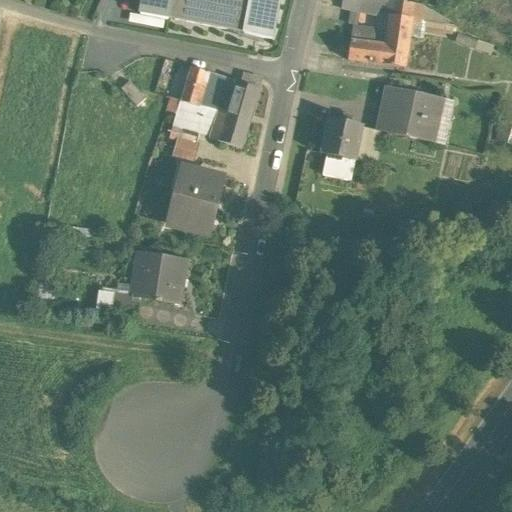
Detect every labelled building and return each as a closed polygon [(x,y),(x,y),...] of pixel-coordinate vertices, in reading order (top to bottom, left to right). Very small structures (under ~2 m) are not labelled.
[(142,0),(140,15),(167,21),(167,19),(244,34),(243,35),(271,41),(278,0),(142,0)] [(342,0),(340,11),(356,12),(356,11),(357,0),(342,0)] [(357,0),(356,11),(379,16),(381,0),(357,0)] [(392,1),(386,0),(381,0),(379,16),(390,18),(392,1)] [(407,4),(392,1),(390,18),(386,47),(407,50),(411,22),(415,22),(417,6),(407,4)] [(382,46),(352,42),(349,62),(379,66),(382,46)] [(386,47),(382,46),(379,66),(404,70),(407,50),(386,47)] [(209,74),(192,69),(180,102),(199,108),(209,74)] [(238,83),(209,74),(199,108),(206,110),(208,102),(219,106),(221,99),(232,102),(238,83)] [(129,82),(121,90),(136,107),(145,99),(129,82)] [(258,90),(238,83),(232,102),(228,115),(249,122),(258,90)] [(416,99),(386,93),(378,132),(432,144),(435,127),(441,101),(417,95),(416,99)] [(232,102),(221,99),(219,106),(217,112),(222,114),(228,115),(232,102)] [(453,103),(441,101),(435,127),(447,130),(453,103)] [(199,108),(180,102),(180,103),(166,153),(191,160),(200,137),(203,130),(212,133),(217,113),(206,110),(199,108)] [(219,106),(208,102),(206,110),(217,113),(217,112),(219,106)] [(228,115),(222,114),(216,133),(214,141),(242,149),(249,122),(228,115)] [(354,117),(344,115),(342,123),(327,120),(320,154),(327,156),(354,162),(355,162),(356,161),(363,129),(363,128),(352,125),(354,117)] [(510,130),(499,126),(494,142),(506,145),(510,130)] [(447,130),(435,127),(432,144),(443,146),(447,130)] [(378,132),(363,129),(356,161),(371,165),(378,132)] [(212,133),(203,130),(200,137),(214,141),(216,133),(212,133)] [(354,162),(327,156),(322,176),(350,182),(354,162)] [(222,181),(185,171),(180,190),(186,192),(177,227),(208,235),(222,181)] [(186,262),(138,254),(131,298),(130,299),(139,300),(179,307),(186,262)] [(131,298),(113,295),(110,315),(135,319),(139,300),(130,299),(131,298)]
